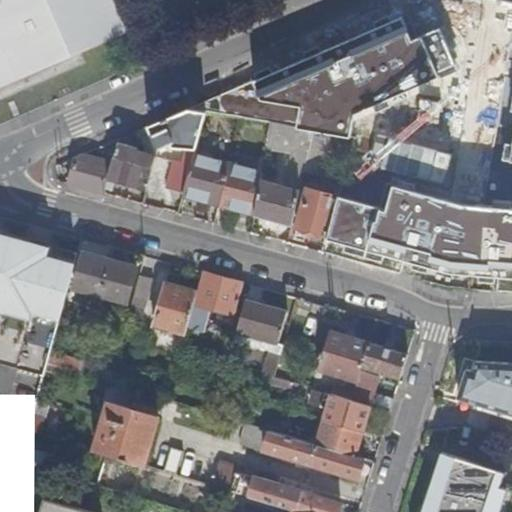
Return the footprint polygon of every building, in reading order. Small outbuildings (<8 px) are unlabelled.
[(0,44),(15,81),(127,33),(112,0),(1,0),(0,3),(0,44)] [(403,15),(206,101),(206,112),(313,129),(351,135),(356,112),(461,69),(443,26),(413,39),(403,15)] [(0,87),(15,81),(0,44),(0,87)] [(148,126),(157,148),(168,144),(172,147),(195,148),(205,112),(188,109),(148,126)] [(313,129),(270,123),(261,172),(254,214),(291,224),(313,129)] [(148,126),(137,131),(146,152),(157,148),(148,126)] [(118,142),(112,163),(107,178),(144,188),(153,165),(155,157),(136,151),(137,149),(118,142)] [(257,158),(257,145),(237,145),(237,159),(257,158)] [(440,179),(442,153),(421,151),(419,178),(440,179)] [(227,163),(193,153),(190,165),(182,191),(181,194),(218,204),(227,163)] [(82,155),(74,158),(66,183),(102,193),(107,178),(112,163),(82,155)] [(182,191),(190,165),(172,160),(165,186),(182,191)] [(261,172),(227,163),(218,204),(254,214),(261,172)] [(511,207),(463,203),(392,183),(385,208),(337,195),(328,233),(327,234),(327,237),(366,248),(449,272),(511,276),(511,207)] [(296,226),(327,234),(328,233),(337,195),(306,187),(296,226)] [(0,312),(57,327),(77,253),(0,232),(0,312)] [(100,294),(109,260),(82,253),(73,287),(100,294)] [(135,267),(109,260),(100,294),(126,301),(135,267)] [(242,283),(201,271),(195,292),(193,303),(234,314),(242,283)] [(153,280),(138,276),(130,304),(144,309),(153,280)] [(193,303),(195,292),(165,283),(153,324),(170,329),(175,331),(184,333),(193,303)] [(286,311),(245,299),(235,332),(261,339),(278,343),(286,311)] [(144,309),(130,304),(125,323),(138,327),(144,309)] [(354,386),(368,342),(329,330),(317,370),(349,380),(348,384),(354,386)] [(282,345),(278,343),(261,339),(258,348),(268,350),(279,353),(282,345)] [(407,354),(368,342),(354,386),(353,390),(350,399),(389,411),(393,399),(373,392),(378,377),(369,374),(370,369),(400,378),(407,354)] [(273,376),(279,353),(268,350),(262,373),(273,376)] [(457,395),(511,412),(511,362),(475,360),(473,370),(467,368),(457,395)] [(80,362),(78,373),(109,382),(111,374),(112,371),(80,362)] [(111,374),(109,382),(120,386),(123,377),(111,374)] [(350,399),(353,390),(343,387),(340,397),(350,399)] [(340,397),(314,389),(311,400),(327,405),(322,419),(361,431),(365,417),(386,423),(389,411),(350,399),(340,397)] [(109,402),(94,450),(105,454),(145,466),(158,416),(109,402)] [(44,409),(35,406),(32,417),(41,419),(44,409)] [(41,419),(32,417),(28,431),(39,434),(43,420),(41,419)] [(353,455),(361,431),(322,419),(315,444),(353,455)] [(363,458),(353,455),(315,444),(246,423),(240,445),(261,452),(262,449),(357,477),(363,458)] [(440,449),(419,511),(497,511),(505,489),(498,486),(504,470),(440,449)] [(164,471),(176,475),(182,453),(170,450),(164,471)] [(293,510),(298,511),(336,511),(339,503),(234,472),(236,465),(220,460),(212,486),(293,510)] [(113,478),(110,489),(125,494),(128,482),(113,478)] [(94,511),(42,497),(36,511),(94,511)] [(193,502),(189,511),(206,511),(208,507),(193,502)]
